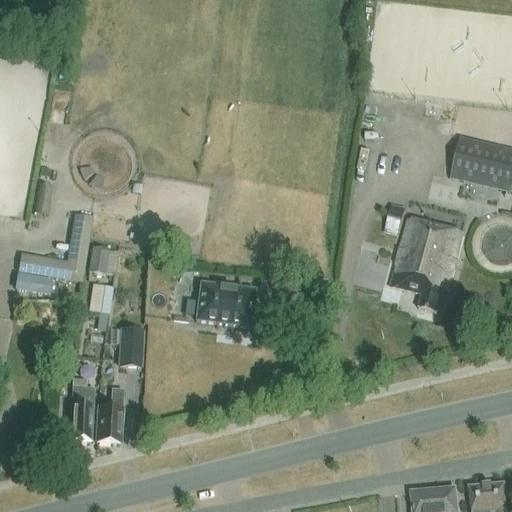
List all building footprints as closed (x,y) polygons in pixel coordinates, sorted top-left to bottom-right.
[(451,182),(511,196),(511,192),(511,153),(461,142),(451,182)] [(41,171),(39,179),(48,181),(49,173),(41,171)] [(484,202),(486,190),(465,186),(463,198),(484,202)] [(36,188),(32,216),(48,219),(53,190),(36,188)] [(405,211),(392,207),(383,235),(397,239),(405,211)] [(73,218),(66,266),(20,258),(18,276),(82,286),(92,221),(73,218)] [(462,236),(408,222),(390,291),(420,299),(417,312),(437,317),(443,292),(447,293),(462,236)] [(116,255),(91,251),(87,275),(113,279),(116,255)] [(52,284),(17,278),(14,293),(49,299),(52,284)] [(312,282),(308,306),(324,308),(327,284),(312,282)] [(92,287),(88,315),(99,317),(103,288),(92,287)] [(255,294),(200,287),(195,322),(195,324),(250,331),(255,294)] [(113,290),(103,288),(99,317),(109,318),(113,290)] [(144,333),(119,332),(117,371),(142,372),(144,333)] [(92,416),(91,416),(92,402),(92,394),(85,393),(86,383),(72,382),(72,391),(71,391),(70,401),(69,431),(70,431),(69,445),(88,446),(89,430),(91,430),(92,416)] [(95,447),(118,448),(122,401),(122,395),(108,395),(108,401),(107,414),(98,413),(95,447)] [(506,511),(507,510),(505,487),(470,491),(471,511),(506,511)] [(457,511),(456,492),(412,496),(413,511),(457,511)]
